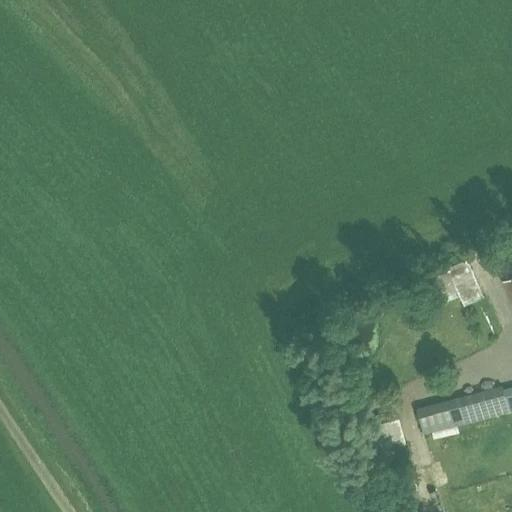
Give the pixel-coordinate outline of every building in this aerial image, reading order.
[(453,266),(469,298),(486,290),(470,258),(453,266)] [(448,300),(461,294),(449,269),(436,275),(448,300)] [(502,384),(457,396),(464,422),(509,410),(503,389),(502,384)] [(384,415),(394,471),(416,467),(405,411),(384,415)] [(428,447),(440,445),(436,430),(424,433),(428,447)]
